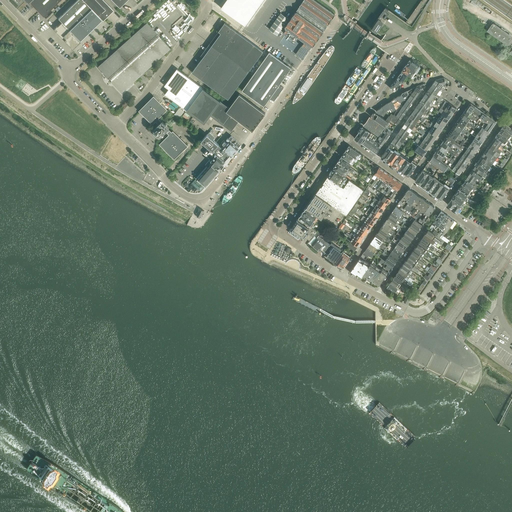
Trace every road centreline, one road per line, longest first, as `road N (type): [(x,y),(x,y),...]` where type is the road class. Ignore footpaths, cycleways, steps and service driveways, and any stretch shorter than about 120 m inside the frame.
road 1 (residential): [(439,205),(501,120),(469,98),(407,181)]
road 2 (unclassified): [(206,196),(338,18)]
road 3 (residential): [(278,233),(272,221),(384,60)]
road 4 (unclassified): [(116,127),(210,5),(203,0)]
road 5 (residential): [(377,294),(423,313),(482,236)]
road 6 (unclassified): [(206,196),(182,194),(116,127)]
